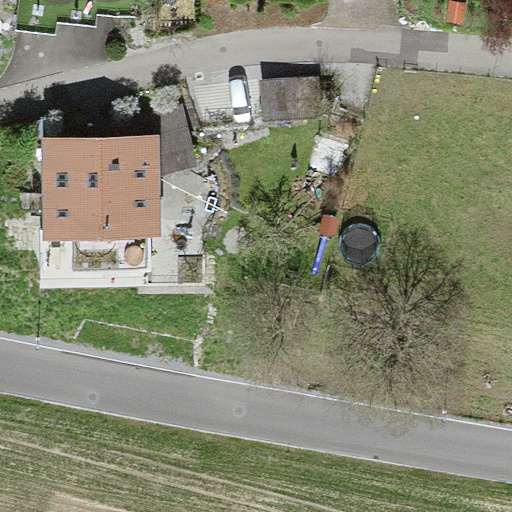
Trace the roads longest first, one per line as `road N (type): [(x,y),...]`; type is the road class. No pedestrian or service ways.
road 1 (unclassified): [(0,372),(511,461)]
road 2 (residential): [(511,72),(218,57),(0,113)]
